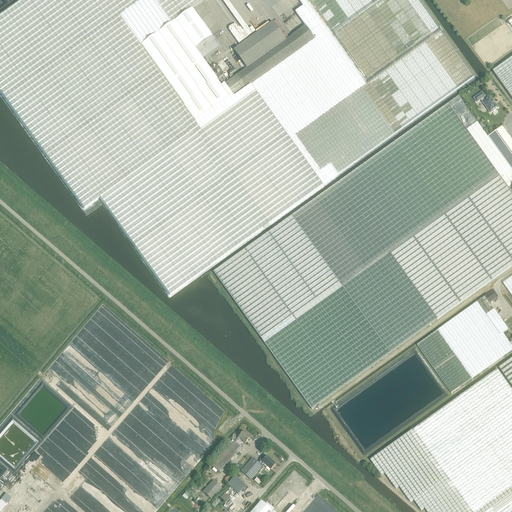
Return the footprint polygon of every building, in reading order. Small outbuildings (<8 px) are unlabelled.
[(201,0),(22,0),(0,16),(0,91),(84,209),(100,198),(170,296),(323,186),(251,86),(235,98),(233,96),(196,122),(141,46),(192,9),(203,1),(201,0)] [(242,44),(266,28),(247,0),(217,0),(227,15),(224,17),(242,44)] [(315,40),(251,86),(323,186),(475,77),(442,31),(419,0),(298,0),(304,7),(295,13),(306,27),(315,40)] [(192,9),(141,46),(196,122),(233,96),(225,85),(222,87),(203,61),(220,48),(192,9)] [(228,82),(225,85),(233,96),(235,98),(251,86),(315,40),(306,27),(289,39),(286,41),(273,23),(272,24),(234,51),(247,69),(228,82)] [(511,58),(493,72),(511,98),(511,58)] [(217,64),(211,68),(219,79),(224,75),(217,64)] [(493,113),(495,113),(496,111),(495,110),(498,108),(490,97),(485,101),(483,99),(485,97),(482,93),(474,99),(477,103),(481,100),(482,102),(490,114),(493,112),(493,113)] [(244,252),(214,273),(260,337),(261,339),(272,331),(292,316),(295,320),(403,243),(499,175),(469,132),(467,131),(478,124),(477,123),(459,97),(244,252)] [(478,124),(467,131),(469,132),(499,175),(511,165),(511,140),(502,127),(488,138),(478,124)] [(272,331),(261,339),(272,354),(312,410),(389,354),(465,300),(511,266),(511,193),(509,189),(511,186),(511,165),(499,175),(403,243),(295,320),(292,316),(272,331)] [(47,257),(48,271),(50,273),(56,275),(50,276),(52,277),(50,283),(47,287),(50,275),(48,273),(44,277),(46,278),(44,279),(44,282),(43,282),(42,284),(39,281),(40,286),(42,288),(45,288),(46,290),(47,288),(47,291),(52,286),(55,287),(55,284),(56,283),(57,284),(59,279),(66,285),(72,285),(75,281),(47,257)] [(511,277),(503,284),(511,296),(511,277)] [(485,297),(488,300),(490,304),(498,298),(493,291),(485,297)] [(428,337),(417,345),(450,394),(511,349),(511,346),(509,343),(502,333),(500,335),(485,315),(493,310),(484,297),(439,329),(429,337),(428,337)] [(496,314),(493,310),(485,315),(500,335),(502,333),(507,330),(496,314)] [(511,358),(499,368),(511,386),(511,358)] [(511,511),(511,390),(497,369),(456,399),(370,460),(382,476),(385,474),(396,489),(399,487),(410,503),(414,500),(421,511),(424,508),(427,511),(511,511)] [(443,389),(445,394),(441,396),(442,399),(449,396),(446,388),(443,389)] [(351,436),(363,455),(396,434),(394,430),(364,449),(354,434),(351,436)] [(238,437),(245,443),(250,438),(243,431),(238,437)] [(212,467),(219,473),(241,448),(234,442),(212,467)] [(265,465),(270,470),(275,464),(266,456),(261,462),(265,465)] [(241,471),(250,480),(262,467),(258,463),(252,458),(241,471)] [(31,471),(26,479),(36,485),(41,477),(31,471)] [(224,481),(227,484),(234,477),(230,474),(224,481)] [(235,476),(228,484),(238,494),(246,486),(235,476)] [(203,492),(212,500),(222,489),(213,481),(203,492)] [(21,499),(19,501),(25,506),(38,491),(26,482),(15,494),(21,499)] [(221,498),(226,502),(230,498),(225,493),(221,498)] [(261,501),(251,511),(273,511),(272,511),(274,509),(266,503),(265,505),(261,501)]
